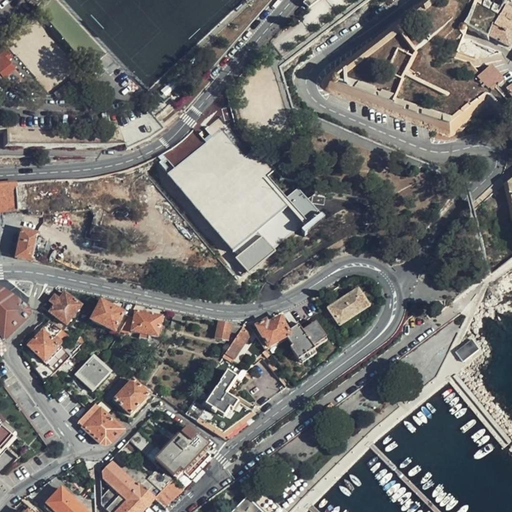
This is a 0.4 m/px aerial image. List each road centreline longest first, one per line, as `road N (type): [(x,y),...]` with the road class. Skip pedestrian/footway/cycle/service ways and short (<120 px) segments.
road 1 (unclassified): [(403,0),(319,61),(308,87),(318,102),(429,146),(479,146),(494,163),(414,267),(391,281)]
road 2 (unclassified): [(293,0),(189,119),(148,152),(82,170),(0,175)]
road 3 (unclassified): [(49,274),(228,312),(294,296),(342,267),(374,268),(391,281)]
road 4 (unclassified): [(391,281),(394,307),(379,335),(240,439),(211,475)]
road 5 (residential): [(76,448),(9,354),(33,320),(49,274)]
